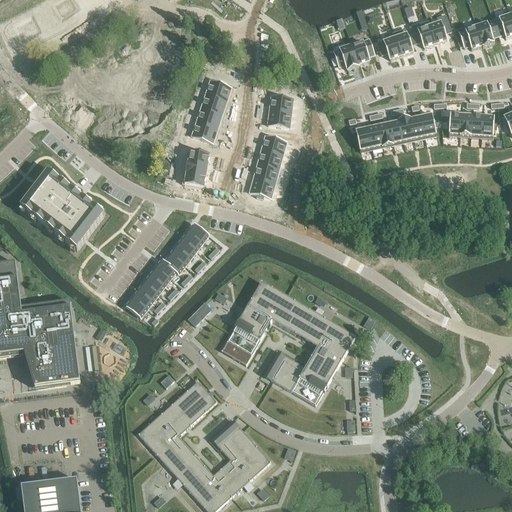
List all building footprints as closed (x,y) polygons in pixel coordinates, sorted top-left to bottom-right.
[(50,10),(45,14),(54,28),(70,18),(58,0),(48,7),(50,10)] [(57,0),(58,0),(70,18),(85,8),(79,0),(57,0)] [(510,17),(493,23),(499,39),(504,37),(506,41),(511,39),(511,22),(509,15),(510,17)] [(30,17),(20,22),(29,41),(46,33),(38,18),(32,21),(30,17)] [(428,24),(436,47),(447,44),(445,37),(451,35),(445,18),(438,21),(439,25),(430,28),(428,24)] [(11,31),(5,34),(12,49),(29,41),(20,22),(19,21),(8,26),(11,31)] [(476,26),(475,27),(483,50),(495,46),(493,41),(499,39),(493,23),(477,29),(476,26)] [(428,24),(411,30),(416,46),(422,44),(424,51),(436,47),(428,24)] [(475,27),(458,33),(464,51),(470,49),(472,53),(482,49),(483,50),(475,27)] [(405,32),(394,36),(402,59),(413,55),(411,48),(416,46),(411,30),(410,30),(412,34),(407,36),(405,32)] [(384,44),(378,46),(382,58),(388,56),(390,63),(402,59),(394,36),(393,36),(394,38),(383,42),(384,44)] [(369,42),(352,48),(358,68),(370,64),(368,60),(375,58),(369,42)] [(352,48),(334,54),(339,70),(346,68),(347,73),(359,69),(358,68),(352,48)] [(99,79),(100,103),(113,103),(113,108),(169,106),(168,68),(131,69),(131,73),(109,73),(109,79),(99,79)] [(210,83),(205,97),(226,104),(231,90),(223,88),(224,85),(218,83),(217,85),(210,83)] [(205,97),(200,111),(222,118),(226,104),(205,97)] [(271,99),(269,114),(291,116),(293,101),(286,101),(286,98),(279,97),(279,100),(271,99)] [(66,109),(66,114),(74,114),(74,110),(79,110),(79,99),(58,100),(59,110),(66,109)] [(200,111),(196,125),(217,132),(222,118),(200,111)] [(269,114),(267,128),(289,131),(291,116),(269,114)] [(432,117),(421,119),(425,142),(436,139),(435,130),(437,130),(436,123),(433,124),(432,117)] [(448,123),(447,130),(450,130),(449,139),(460,140),(462,117),(451,117),(450,123),(448,123)] [(462,117),(460,140),(471,140),(473,118),(462,117)] [(473,118),(471,140),(482,141),(483,119),(473,118)] [(410,120),(410,121),(415,144),(425,142),(421,119),(411,122),(410,120)] [(483,119),(482,141),(493,142),(494,133),(496,133),(497,126),(494,126),(495,120),(483,119)] [(410,121),(399,123),(404,146),(415,144),(410,121)] [(399,124),(389,126),(394,148),(404,146),(399,123),(399,124)] [(196,125),(191,139),(212,146),(217,132),(196,125)] [(389,126),(378,129),(383,150),(394,148),(389,126)] [(378,129),(368,131),(372,153),(383,150),(378,129)] [(358,140),(356,140),(357,147),(359,146),(361,155),(372,153),(368,131),(357,133),(358,140)] [(265,139),(261,153),(282,159),(286,145),(265,139)] [(187,153),(185,164),(207,168),(209,157),(187,153)] [(261,153),(257,167),(279,173),(282,159),(261,153)] [(185,164),(183,175),(205,179),(207,168),(185,164)] [(257,167),(253,181),(275,187),(279,173),(257,167)] [(48,175),(21,210),(78,253),(105,218),(48,175)] [(183,175),(181,186),(203,190),(205,179),(183,175)] [(253,181),(249,195),(271,201),(275,187),(253,181)] [(194,227),(188,235),(203,247),(209,239),(194,227)] [(188,235),(182,243),(197,254),(203,247),(188,235)] [(182,243),(176,251),(191,262),(197,254),(182,243)] [(176,251),(171,258),(185,269),(191,262),(176,251)] [(171,258),(165,266),(177,275),(179,277),(185,269),(171,258)] [(162,264),(156,271),(171,283),(177,275),(165,266),(162,264)] [(16,267),(0,269),(0,359),(31,355),(35,392),(66,388),(65,380),(46,383),(43,361),(77,357),(70,304),(21,310),(16,267)] [(156,271),(150,279),(165,290),(171,283),(156,271)] [(150,279),(144,286),(159,298),(165,290),(150,279)] [(262,285),(222,354),(246,368),(272,324),(317,350),(306,370),(278,354),(264,379),(316,409),(356,340),(262,285)] [(144,286),(138,294),(153,305),(159,298),(144,286)] [(138,294),(133,302),(147,313),(153,305),(138,294)] [(227,300),(218,295),(215,301),(224,306),(227,300)] [(133,302),(126,310),(141,321),(147,313),(133,302)] [(205,304),(199,310),(207,317),(212,312),(205,304)] [(199,310),(194,316),(201,323),(207,317),(199,310)] [(194,316),(188,322),(195,329),(201,323),(194,316)] [(376,323),(369,319),(364,328),(371,332),(376,323)] [(101,330),(98,335),(104,338),(107,334),(101,330)] [(354,370),(344,370),(345,378),(355,378),(354,370)] [(494,373),(487,381),(493,386),(500,378),(494,373)] [(167,379),(161,384),(166,390),(172,385),(167,379)] [(199,385),(139,437),(205,511),(218,511),(271,465),(233,423),(212,442),(231,463),(214,478),(179,439),(217,405),(199,385)] [(355,423),(347,423),(347,433),(355,433),(355,423)] [(307,445),(307,433),(299,432),(298,445),(307,445)] [(511,458),(502,453),(498,460),(509,466),(511,459),(511,458)] [(287,456),(283,466),(291,469),(295,460),(287,456)] [(81,511),(77,482),(22,489),(24,511),(81,511)]
